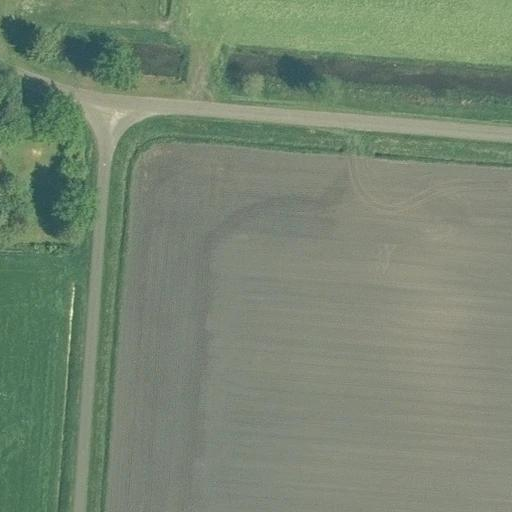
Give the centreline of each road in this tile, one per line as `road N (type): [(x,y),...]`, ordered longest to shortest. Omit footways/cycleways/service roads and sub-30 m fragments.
road 1 (unclassified): [(77,511),(108,103)]
road 2 (unclassified): [(511,137),(108,103)]
